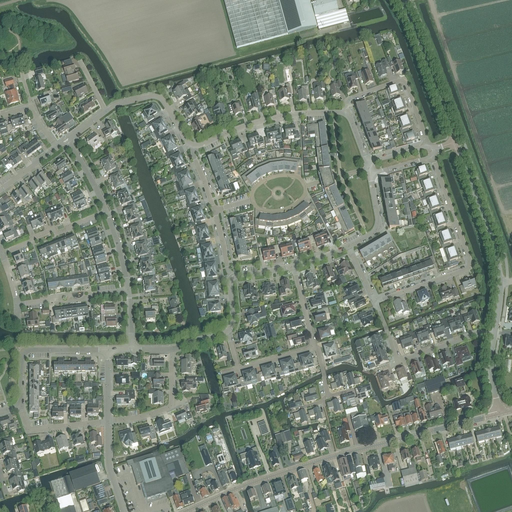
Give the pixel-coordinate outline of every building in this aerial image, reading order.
[(223,0),(237,48),(318,26),(319,30),(349,22),(345,9),(339,11),(338,10),(335,0),(223,0)] [(63,67),(67,83),(78,79),(76,72),(74,73),(73,71),(75,70),(73,64),(72,59),(64,61),(66,67),(63,67)] [(376,66),(380,77),(387,75),(385,69),(389,68),(386,60),(382,62),(383,64),(376,66)] [(392,61),(389,62),(391,68),(394,67),(396,74),(404,71),(400,61),(393,64),(392,61)] [(37,79),(35,80),(37,86),(35,89),(38,91),(45,89),(44,85),(44,84),(45,83),(45,82),(45,81),(44,81),(43,80),(42,80),(41,76),(41,75),(43,74),(42,69),(35,71),(37,76),(37,79)] [(357,73),(359,78),(362,77),(365,85),(366,84),(368,85),(369,84),(370,83),(373,82),(369,71),(368,69),(366,70),(361,72),(361,71),(357,73)] [(346,79),(346,80),(350,90),(357,87),(355,80),(358,79),(356,73),(353,74),(353,73),(345,76),(346,79)] [(5,82),(6,88),(7,87),(8,91),(6,92),(10,105),(19,102),(17,95),(18,95),(16,89),(15,90),(14,85),(13,80),(5,82)] [(338,85),(330,87),(332,97),(336,96),(336,97),(339,96),(339,95),(340,95),(339,88),(342,88),(341,81),(337,82),(338,85)] [(173,93),(175,96),(184,91),(182,87),(185,84),(184,82),(177,86),(178,88),(173,92),(174,92),(173,93)] [(325,90),(324,84),(319,84),(317,83),(314,84),(313,85),(316,100),(323,99),(322,90),(325,90)] [(287,90),(279,91),(281,101),(289,99),(287,93),(291,92),(289,84),(286,85),(287,90)] [(88,93),(84,86),(78,89),(78,88),(73,90),(76,95),(75,95),(75,96),(75,98),(76,98),(77,98),(78,98),(88,93)] [(298,91),(299,101),(306,100),(306,96),(309,96),(308,86),(301,87),(302,91),(298,91)] [(385,91),(389,100),(395,98),(394,95),(399,93),(399,94),(399,92),(400,92),(399,87),(397,88),(397,87),(392,89),(392,88),(385,91)] [(187,89),(184,91),(175,96),(178,100),(179,101),(184,97),(186,101),(192,98),(187,89)] [(265,97),(267,106),(274,105),(272,97),(276,96),(274,90),(269,91),(270,96),(265,97)] [(51,91),(50,91),(44,93),(45,96),(39,98),(42,106),(51,102),(48,95),(52,94),(51,91)] [(247,101),(250,111),(258,109),(256,101),(259,100),(257,94),(252,96),(253,100),(247,101)] [(395,98),(389,100),(391,105),(393,104),(394,108),(405,104),(403,99),(402,100),(401,98),(401,99),(396,100),(395,98)] [(81,111),(83,110),(85,113),(95,107),(94,106),(95,105),(94,103),(93,103),(91,100),(88,102),(87,99),(79,104),(81,106),(79,107),(79,109),(80,111),(81,111)] [(197,106),(193,99),(187,103),(189,105),(184,109),(184,110),(183,110),(186,114),(197,106)] [(356,106),(358,111),(365,108),(366,108),(363,99),(357,102),(358,105),(356,106)] [(234,112),(235,116),(241,114),(240,109),(242,108),(240,102),(237,103),(236,103),(235,103),(234,104),(233,104),(232,105),(228,107),(230,113),(234,112)] [(394,108),(392,109),(395,117),(401,115),(400,112),(405,110),(405,111),(406,110),(405,109),(406,109),(405,104),(394,108)] [(215,108),(212,109),(215,117),(218,116),(219,118),(227,115),(223,105),(215,108)] [(52,112),(46,115),(50,121),(59,116),(56,110),(58,109),(56,106),(51,109),(52,112)] [(154,119),(152,116),(157,113),(153,106),(149,109),(142,114),(145,117),(149,122),(154,119)] [(197,106),(186,114),(188,117),(189,117),(189,118),(194,114),(196,117),(202,113),(197,106)] [(64,124),(72,118),(69,113),(56,122),(58,126),(54,128),(59,135),(68,129),(64,124)] [(19,126),(23,125),(24,127),(29,126),(27,120),(24,121),(23,115),(16,117),(19,126)] [(395,117),(397,122),(399,121),(400,125),(407,122),(411,121),(409,116),(408,117),(407,115),(407,116),(402,117),(401,115),(395,117)] [(19,126),(16,117),(10,119),(12,124),(9,125),(11,131),(15,130),(15,127),(19,126)] [(192,125),(197,134),(204,131),(199,122),(202,120),(200,117),(194,120),(196,123),(192,125)] [(361,121),(363,126),(371,123),(369,118),(361,121)] [(11,131),(9,125),(6,126),(4,120),(0,121),(0,128),(2,135),(11,132),(11,131)] [(155,120),(152,122),(149,124),(150,127),(151,126),(153,129),(154,132),(157,130),(165,126),(162,120),(157,123),(155,120)] [(407,122),(400,125),(401,129),(399,129),(401,134),(408,132),(407,129),(411,127),(411,128),(412,127),(411,126),(412,126),(411,121),(407,122)] [(107,129),(103,131),(106,138),(111,135),(117,132),(112,122),(105,126),(107,129)] [(363,126),(365,131),(373,128),(371,123),(363,126)] [(307,126),(308,132),(315,132),(315,131),(325,130),(325,124),(307,126)] [(165,126),(157,130),(154,132),(156,135),(155,135),(156,138),(158,140),(159,140),(165,137),(163,134),(168,131),(165,126)] [(291,137),(290,126),(285,127),(285,128),(284,128),(285,134),(282,134),(283,141),(288,140),(288,137),(291,137)] [(294,126),(290,126),(291,137),(294,136),(294,140),(300,139),(299,132),(296,132),(295,126),(294,126)] [(365,131),(367,136),(375,133),(373,128),(365,131)] [(275,129),(271,130),(273,140),(276,139),(277,142),(282,141),(280,135),(277,135),(276,129),(275,129)] [(273,140),(271,130),(267,131),(266,131),(267,138),(264,138),(266,145),(271,144),(270,141),(273,140)] [(408,132),(401,134),(403,139),(405,138),(407,144),(412,142),(411,140),(415,139),(416,139),(416,138),(417,138),(415,133),(414,134),(413,132),(413,133),(409,134),(408,132)] [(252,135),(256,145),(258,144),(259,147),(264,145),(262,139),(259,140),(258,134),(257,134),(256,133),(252,135)] [(367,136),(369,141),(377,138),(375,133),(367,136)] [(86,140),(91,147),(99,141),(102,144),(105,142),(101,136),(98,139),(95,134),(86,140)] [(34,137),(36,140),(31,143),(37,151),(41,147),(38,143),(40,141),(36,135),(34,137)] [(253,146),(256,145),(252,135),(248,136),(248,137),(249,143),(247,144),(249,150),(254,149),(253,146)] [(166,140),(165,137),(159,140),(161,143),(163,148),(174,143),(171,137),(166,140)] [(369,141),(371,146),(379,143),(377,138),(369,141)] [(234,141),(238,151),(241,150),(242,153),(247,151),(245,144),(242,146),(240,140),(239,140),(238,140),(234,141)] [(238,158),(237,155),(240,154),(238,151),(234,141),(230,143),(231,144),(230,144),(232,150),(229,151),(233,160),(238,158)] [(27,142),(25,144),(32,154),(37,151),(31,143),(29,145),(27,142)] [(32,154),(25,144),(25,143),(18,148),(22,154),(23,153),(25,153),(28,157),(32,154)] [(177,148),(174,143),(163,148),(166,154),(165,154),(167,157),(173,154),(172,151),(177,148)] [(379,143),(371,146),(372,149),(373,151),(378,150),(378,152),(383,150),(380,143),(379,143)] [(21,155),(17,149),(10,154),(12,157),(18,165),(22,162),(18,157),(21,155)] [(327,149),(317,150),(317,157),(328,156),(327,149)] [(208,159),(210,164),(219,160),(222,159),(221,154),(219,155),(217,152),(209,155),(211,158),(208,159)] [(104,157),(106,160),(101,163),(101,164),(101,165),(101,166),(103,169),(113,163),(111,160),(113,159),(110,154),(104,157)] [(175,157),(173,154),(167,157),(168,160),(169,159),(172,165),(183,160),(180,154),(175,157)] [(328,156),(317,157),(318,164),(329,163),(328,156)] [(10,159),(7,157),(1,161),(5,166),(7,164),(11,164),(13,168),(18,165),(12,157),(10,159)] [(61,170),(67,166),(62,159),(54,164),(59,171),(55,173),(57,176),(63,172),(61,170)] [(277,159),(269,161),(272,172),(278,171),(277,159)] [(291,159),(290,171),(296,172),(297,167),(302,167),(302,161),(291,159)] [(185,165),(183,160),(172,165),(173,168),(172,169),(173,171),(174,174),(181,171),(180,168),(185,165)] [(210,164),(212,169),(221,165),(219,160),(210,164)] [(269,161),(262,163),(267,174),(272,172),(269,161)] [(113,163),(103,169),(105,173),(106,173),(107,174),(112,170),(113,173),(119,170),(116,165),(114,166),(113,163)] [(262,163),(255,166),(262,177),(267,174),(262,163)] [(329,163),(318,164),(319,171),(330,170),(329,163)] [(212,169),(214,174),(223,170),(221,165),(212,169)] [(255,166),(250,171),(257,180),(262,177),(255,166)] [(418,175),(416,176),(418,181),(424,178),(423,176),(428,174),(429,174),(428,173),(429,173),(428,168),(426,168),(421,170),(421,168),(416,169),(417,171),(416,171),(418,175)] [(109,181),(111,185),(113,184),(121,180),(123,179),(122,176),(119,170),(113,173),(115,176),(110,178),(109,179),(110,180),(109,181)] [(214,174),(216,179),(225,175),(223,170),(214,174)] [(330,170),(319,171),(321,179),(327,177),(331,176),(331,175),(330,170)] [(183,174),(181,171),(174,174),(176,177),(178,183),(190,178),(188,172),(183,174)] [(241,177),(245,183),(248,180),(252,184),(257,180),(250,171),(241,177)] [(40,175),(36,178),(42,186),(46,183),(48,186),(51,184),(42,172),(39,174),(40,175)] [(69,172),(60,177),(64,184),(75,178),(73,175),(72,176),(69,172)] [(216,179),(218,184),(227,180),(230,179),(229,177),(226,178),(225,175),(216,179)] [(391,179),(390,176),(386,178),(386,180),(381,180),(381,183),(382,186),(391,184),(391,185),(395,184),(394,178),(391,179)] [(32,179),(33,180),(28,184),(34,191),(39,188),(40,189),(43,187),(42,186),(36,178),(35,177),(32,179)] [(68,194),(74,190),(72,188),(77,186),(75,182),(76,181),(75,178),(64,184),(67,189),(66,190),(68,194)] [(190,178),(178,183),(181,191),(189,189),(187,185),(193,183),(190,178)] [(423,189),(434,185),(432,180),(431,181),(430,179),(425,181),(424,178),(418,181),(419,184),(421,189),(423,189)] [(113,184),(111,185),(113,189),(114,189),(115,190),(116,189),(120,187),(121,190),(127,187),(125,182),(123,179),(121,180),(113,184)] [(218,184),(220,189),(229,185),(227,180),(218,184)] [(329,182),(322,184),(325,192),(335,187),(333,183),(333,181),(329,182)] [(219,189),(221,194),(224,193),(225,196),(236,192),(233,184),(229,185),(220,189),(219,189)] [(24,199),(28,196),(29,197),(32,195),(24,185),(21,187),(22,188),(18,191),(24,199)] [(422,193),(424,198),(431,195),(430,193),(434,191),(435,191),(434,190),(435,189),(434,185),(423,189),(424,192),(422,193)] [(117,197),(118,201),(129,197),(131,195),(130,192),(129,192),(127,187),(121,190),(122,193),(117,195),(117,196),(117,197)] [(335,187),(325,192),(328,198),(337,194),(335,187)] [(189,189),(181,191),(179,192),(181,198),(185,196),(186,200),(197,196),(195,190),(190,192),(189,189)] [(15,193),(11,196),(17,204),(21,201),(23,204),(26,202),(24,199),(18,191),(17,190),(14,192),(15,193)] [(80,191),(71,196),(74,203),(85,198),(84,195),(83,196),(80,191)] [(337,194),(328,198),(330,205),(340,200),(337,194)] [(432,198),(431,195),(424,198),(421,199),(422,202),(425,201),(427,206),(429,206),(440,202),(438,197),(437,198),(436,196),(432,198)] [(199,201),(197,196),(186,200),(188,205),(187,206),(188,209),(189,208),(195,206),(194,203),(199,201)] [(122,206),(127,204),(128,206),(134,204),(132,199),(130,200),(129,197),(118,201),(120,205),(121,205),(122,206)] [(74,203),(78,210),(87,205),(85,201),(87,201),(85,198),(74,203)] [(340,200),(330,205),(333,211),(343,206),(340,200)] [(429,206),(430,209),(428,210),(430,215),(437,212),(436,210),(440,208),(441,208),(440,207),(441,206),(440,202),(429,206)] [(300,206),(307,216),(315,209),(312,204),(308,206),(305,203),(300,206)] [(124,213),(124,214),(125,217),(135,214),(134,210),(137,209),(134,204),(128,206),(130,209),(124,211),(124,213)] [(6,205),(2,207),(0,207),(0,215),(1,217),(6,214),(5,211),(8,209),(6,205)] [(54,210),(58,220),(61,219),(60,218),(63,217),(62,214),(64,213),(64,211),(61,205),(56,207),(53,208),(54,210)] [(196,210),(195,206),(189,208),(190,211),(192,217),(203,214),(201,208),(196,210)] [(307,216),(300,206),(295,210),(301,220),(307,216)] [(343,206),(333,211),(336,217),(346,212),(343,206)] [(54,210),(53,208),(48,210),(46,211),(49,219),(51,218),(53,221),(55,220),(56,221),(58,220),(54,210)] [(301,220),(295,210),(290,212),(294,223),(301,220)] [(294,223),(290,212),(284,214),(287,226),(294,223)] [(336,217),(339,222),(349,218),(346,212),(336,217)] [(437,212),(430,215),(432,219),(434,219),(435,222),(446,219),(444,214),(443,214),(442,213),(438,215),(437,212)] [(34,216),(34,218),(39,228),(41,227),(41,226),(43,225),(41,220),(44,219),(42,213),(36,215),(34,216)] [(2,219),(0,220),(0,226),(4,224),(7,223),(9,222),(7,217),(8,217),(6,214),(4,215),(1,217),(2,219)] [(135,214),(125,217),(126,221),(127,221),(128,221),(128,223),(134,220),(135,224),(141,221),(139,216),(137,217),(135,214)] [(205,220),(203,214),(192,217),(194,223),(194,226),(200,225),(200,221),(205,220)] [(278,215),(280,227),(287,226),(284,214),(278,215)] [(230,221),(231,227),(241,224),(241,225),(244,224),(242,215),(232,218),(233,221),(230,221)] [(255,226),(265,227),(267,215),(261,215),(259,220),(255,219),(255,226)] [(34,218),(34,216),(29,218),(26,219),(28,225),(31,224),(33,230),(36,229),(39,228),(34,218)] [(349,218),(339,222),(341,228),(351,224),(349,218)] [(433,223),(436,232),(443,229),(442,227),(446,225),(447,225),(446,224),(447,223),(446,219),(435,222),(433,223)] [(13,226),(14,226),(12,221),(9,222),(7,223),(4,224),(0,226),(0,230),(0,231),(2,230),(2,231),(7,229),(8,231),(10,230),(11,230),(14,229),(13,226)] [(130,231),(131,234),(141,231),(140,228),(143,227),(141,221),(135,224),(135,226),(130,228),(130,230),(130,231)] [(390,229),(402,226),(401,221),(398,221),(398,222),(389,223),(390,229)] [(351,224),(341,228),(344,234),(354,229),(351,224)] [(195,229),(196,232),(197,232),(198,235),(208,233),(207,226),(201,228),(200,225),(194,226),(195,229)] [(4,236),(6,241),(11,239),(12,240),(17,238),(19,237),(16,231),(17,231),(18,228),(17,227),(14,229),(11,230),(10,230),(8,231),(9,234),(4,236)] [(86,231),(89,239),(100,235),(99,232),(98,233),(96,228),(86,231)] [(439,240),(441,239),(450,236),(452,235),(450,231),(449,231),(449,230),(448,230),(444,232),(443,229),(436,232),(437,235),(439,240)] [(322,242),(323,245),(325,244),(328,243),(326,237),(329,236),(326,230),(324,231),(325,233),(319,235),(322,242)] [(132,239),(133,239),(134,240),(140,238),(140,241),(147,239),(145,233),(142,234),(141,231),(131,234),(132,238),(132,239)] [(210,239),(208,233),(198,235),(195,236),(196,239),(197,242),(198,245),(199,245),(205,243),(204,240),(210,239)] [(89,239),(91,247),(102,244),(100,239),(101,239),(100,235),(89,239)] [(234,237),(233,237),(234,243),(235,243),(235,242),(245,240),(244,238),(246,238),(246,235),(243,235),(234,237)] [(315,242),(318,247),(323,245),(322,242),(319,235),(314,238),(313,235),(310,236),(311,239),(312,243),(315,242)] [(439,240),(441,244),(442,249),(449,246),(448,243),(453,242),(452,241),(453,240),(452,235),(450,236),(441,239),(439,240)] [(73,249),(78,247),(73,236),(68,238),(72,246),(73,249)] [(312,243),(310,236),(307,238),(308,240),(303,241),(306,251),(311,250),(309,244),(312,243)] [(388,236),(383,239),(389,250),(391,248),(393,249),(394,251),(396,250),(392,242),(388,236)] [(68,238),(63,240),(67,248),(69,247),(72,250),(73,249),(72,246),(68,238)] [(135,248),(136,252),(147,249),(146,245),(148,245),(147,239),(140,241),(141,244),(135,245),(136,247),(135,248)] [(383,239),(377,243),(383,253),(386,251),(388,252),(389,254),(391,253),(389,250),(383,239)] [(65,249),(67,248),(63,240),(58,242),(62,250),(63,253),(65,253),(65,249)] [(306,251),(303,241),(297,243),(297,241),(293,242),(295,248),(298,247),(300,253),(306,251)] [(63,253),(62,250),(59,244),(58,242),(53,244),(57,252),(60,251),(61,254),(63,253)] [(293,242),(290,243),(291,245),(286,246),(288,256),(293,255),(292,249),(295,248),(293,242)] [(201,254),(213,251),(212,245),(206,246),(205,243),(199,245),(200,248),(201,254)] [(377,243),(372,246),(378,256),(380,255),(382,255),(383,257),(385,256),(383,253),(377,243)] [(52,254),(53,257),(58,255),(57,252),(53,244),(48,246),(52,254)] [(276,246),(278,252),(281,252),(282,258),(288,256),(286,246),(285,244),(279,245),(276,246)] [(53,257),(52,254),(48,246),(43,248),(47,256),(48,260),(51,259),(50,258),(53,257)] [(92,249),(94,257),(106,253),(105,250),(104,251),(102,246),(92,249)] [(273,247),(270,247),(271,249),(268,250),(270,260),(276,259),(275,253),(278,252),(276,246),(273,247)] [(372,246),(366,249),(372,260),(375,258),(376,258),(378,261),(380,260),(378,256),(372,246)] [(442,249),(445,257),(458,252),(456,248),(455,248),(455,247),(454,247),(450,249),(449,246),(442,249)] [(38,250),(43,261),(43,262),(46,261),(44,257),(47,256),(43,248),(38,250)] [(147,249),(136,252),(137,255),(137,256),(138,256),(138,257),(144,256),(145,258),(151,257),(150,251),(149,248),(147,249)] [(270,260),(268,250),(263,251),(262,249),(259,249),(260,256),(263,255),(264,261),(270,260)] [(372,260),(366,249),(360,253),(364,259),(366,263),(369,261),(371,262),(372,264),(374,263),(372,260)] [(214,257),(213,251),(201,254),(202,260),(201,260),(202,263),(209,262),(208,259),(214,257)] [(237,253),(238,259),(241,258),(242,261),(251,259),(250,251),(247,251),(237,253)] [(446,266),(444,267),(445,270),(456,266),(454,261),(459,259),(459,257),(458,252),(445,257),(447,263),(445,264),(446,266)] [(106,253),(94,257),(96,264),(106,262),(105,257),(107,256),(106,253)] [(14,259),(16,264),(22,262),(23,265),(29,263),(27,260),(26,260),(24,254),(19,256),(20,257),(14,259)] [(153,262),(151,257),(145,258),(146,261),(140,263),(140,264),(139,265),(140,269),(151,266),(150,263),(153,262)] [(425,260),(425,261),(429,272),(434,271),(433,266),(436,265),(433,257),(430,258),(425,260)] [(425,261),(420,262),(424,274),(429,272),(425,261)] [(210,265),(209,262),(202,263),(202,266),(203,269),(204,269),(204,272),(216,270),(215,264),(210,265)] [(337,270),(340,276),(345,274),(352,271),(347,262),(340,265),(341,268),(337,270)] [(420,262),(415,264),(419,276),(424,274),(420,262)] [(30,266),(29,263),(23,265),(23,268),(18,269),(19,271),(17,271),(18,275),(20,274),(30,271),(28,266),(30,266)] [(97,267),(99,274),(111,272),(110,269),(108,269),(107,264),(97,267)] [(415,264),(410,266),(414,278),(419,276),(415,264)] [(141,272),(141,273),(142,273),(142,275),(148,273),(149,276),(155,275),(154,269),(152,270),(151,266),(140,269),(141,272)] [(410,266),(404,268),(406,271),(409,280),(414,278),(410,266)] [(327,280),(331,279),(332,282),(338,280),(336,273),(332,274),(330,268),(323,270),(327,280)] [(216,270),(204,272),(205,278),(206,281),(212,281),(211,277),(217,276),(216,270)] [(20,274),(21,279),(27,277),(28,280),(32,279),(34,278),(32,273),(31,274),(30,271),(20,274)] [(406,271),(400,273),(404,281),(409,280),(406,271)] [(99,274),(101,282),(111,280),(110,275),(111,275),(111,272),(99,274)] [(400,273),(395,275),(399,283),(404,281),(400,273)] [(307,276),(306,276),(308,283),(306,283),(308,288),(313,287),(314,289),(319,287),(317,280),(314,281),(312,274),(309,275),(309,274),(307,275),(307,276)] [(389,274),(384,276),(388,287),(393,285),(390,276),(389,274)] [(143,282),(143,283),(143,286),(154,285),(154,281),(156,281),(155,275),(149,276),(149,279),(143,280),(144,282),(143,282)] [(395,275),(390,276),(393,285),(399,283),(395,275)] [(388,287),(384,276),(379,278),(380,280),(383,289),(388,287)] [(459,287),(462,294),(466,293),(464,289),(468,287),(468,288),(472,287),(471,286),(475,285),(474,282),(475,281),(475,280),(474,279),(473,278),(461,282),(463,286),(459,287)] [(28,280),(28,283),(23,284),(24,289),(34,287),(32,279),(28,280)] [(279,290),(280,297),(286,295),(285,291),(290,290),(288,280),(281,282),(282,289),(279,290)] [(206,281),(204,282),(205,285),(205,291),(219,289),(218,283),(212,284),(212,281),(206,281)] [(262,288),(263,289),(262,290),(262,291),(263,292),(263,293),(265,293),(265,296),(267,295),(268,296),(270,296),(270,295),(272,295),(272,294),(276,294),(276,291),(275,286),(271,287),(270,284),(263,285),(264,288),(262,288)] [(359,292),(355,284),(345,289),(346,292),(348,297),(349,299),(354,297),(357,296),(356,296),(355,293),(359,292)] [(155,288),(154,285),(143,286),(144,290),(144,291),(145,291),(145,292),(151,291),(152,294),(158,293),(157,288),(155,288)] [(244,289),(244,294),(245,294),(245,297),(246,298),(250,298),(249,296),(251,296),(251,298),(251,301),(257,300),(256,298),(256,289),(252,290),(252,286),(251,286),(250,285),(249,285),(248,286),(245,287),(245,289),(244,289)] [(453,292),(451,292),(449,288),(446,289),(446,288),(442,289),(442,291),(439,292),(442,300),(445,299),(446,300),(449,298),(452,297),(452,296),(454,296),(455,298),(459,296),(456,290),(452,291),(453,292)] [(219,289),(205,291),(206,297),(206,300),(214,299),(214,296),(219,296),(219,289)] [(418,295),(419,299),(416,300),(418,304),(421,302),(422,303),(425,302),(425,301),(429,300),(429,301),(433,299),(431,292),(427,294),(426,291),(425,292),(425,291),(422,292),(423,292),(418,294),(418,295)] [(317,299),(311,301),(312,308),(322,305),(326,304),(324,298),(323,294),(316,296),(317,299)] [(168,309),(170,316),(180,313),(178,306),(177,306),(175,301),(176,300),(175,297),(169,299),(170,302),(171,306),(172,308),(168,309)] [(354,304),(356,309),(366,305),(363,298),(356,301),(354,297),(348,300),(350,306),(354,304)] [(393,303),(397,313),(402,312),(403,314),(409,311),(406,303),(402,304),(401,300),(393,303)] [(207,302),(203,302),(203,306),(207,306),(208,312),(216,312),(221,312),(220,306),(219,305),(220,305),(220,304),(214,305),(214,302),(207,302)] [(282,314),(281,314),(282,318),(287,317),(287,315),(291,314),(291,316),(296,314),(295,310),(294,311),(294,309),(295,308),(294,306),(293,306),(293,305),(287,307),(286,302),(271,306),(273,311),(281,309),(282,314)] [(115,305),(105,305),(105,315),(111,315),(116,315),(116,311),(115,311),(115,305)] [(83,317),(86,316),(87,319),(92,318),(91,312),(88,313),(87,306),(82,307),(83,317)] [(152,307),(152,310),(146,310),(146,319),(155,318),(154,310),(158,310),(158,306),(152,307)] [(260,308),(249,311),(250,315),(247,316),(247,318),(247,319),(247,320),(248,321),(249,323),(252,322),(252,324),(253,324),(253,326),(255,326),(257,326),(257,325),(256,323),(257,323),(257,321),(260,320),(258,313),(261,312),(260,308)] [(318,311),(318,314),(314,315),(316,323),(326,321),(325,315),(329,314),(328,308),(318,311)] [(62,319),(60,310),(55,310),(56,317),(52,317),(53,324),(59,323),(59,320),(62,319)] [(463,317),(465,322),(469,321),(469,320),(471,320),(472,323),(479,321),(476,311),(469,313),(469,314),(463,317)] [(457,318),(453,319),(453,320),(457,331),(460,330),(460,329),(462,329),(460,324),(464,322),(460,312),(456,314),(457,318)] [(27,320),(28,327),(38,326),(38,319),(37,319),(36,313),(30,314),(30,319),(27,320)] [(360,318),(363,324),(364,327),(370,325),(369,322),(373,321),(370,314),(364,316),(363,313),(357,315),(353,317),(354,320),(361,318),(360,318)] [(103,315),(101,315),(101,323),(103,323),(107,322),(107,327),(117,326),(116,318),(111,319),(111,315),(105,315),(103,315)] [(293,322),(292,319),(282,322),(283,325),(286,324),(288,332),(292,331),(292,330),(301,327),(302,327),(300,320),(293,322)] [(447,328),(445,322),(444,320),(440,322),(440,324),(437,325),(437,328),(441,337),(444,336),(444,335),(446,334),(444,329),(447,328)] [(453,320),(448,322),(448,321),(445,322),(447,328),(449,327),(451,332),(453,332),(454,333),(457,331),(453,320)] [(319,331),(321,339),(331,337),(329,331),(334,330),(332,324),(325,326),(326,330),(319,331)] [(437,337),(437,338),(441,337),(437,328),(432,329),(431,325),(428,326),(431,334),(433,333),(435,338),(437,337)] [(420,331),(421,333),(425,343),(428,342),(428,341),(430,340),(428,335),(431,334),(428,326),(423,327),(424,330),(420,331)] [(411,346),(413,346),(411,340),(414,339),(412,334),(412,331),(407,333),(408,335),(404,337),(408,348),(412,347),(411,346)] [(421,344),(425,343),(421,333),(420,331),(415,333),(412,334),(413,336),(414,339),(417,338),(419,344),(421,343),(421,344)] [(239,335),(240,338),(241,338),(241,339),(240,340),(241,342),(242,342),(242,343),(245,342),(246,345),(252,343),(251,340),(252,340),(251,337),(252,336),(251,333),(250,333),(246,334),(245,333),(239,335)] [(293,340),(294,346),(305,343),(303,335),(296,337),(295,333),(287,336),(288,341),(293,340)] [(373,344),(382,341),(380,336),(371,339),(368,340),(369,343),(370,345),(371,345),(373,344)] [(405,349),(408,348),(404,337),(399,338),(396,339),(398,345),(401,344),(403,349),(405,349)] [(330,346),(324,347),(326,353),(338,350),(336,340),(329,342),(330,346)] [(382,341),(373,344),(374,349),(383,346),(382,341)] [(249,350),(244,352),(246,359),(251,357),(252,358),(252,359),(255,358),(256,357),(256,356),(255,351),(257,351),(256,345),(248,347),(249,350)] [(375,352),(372,353),(373,355),(385,351),(383,346),(374,349),(375,352)] [(231,361),(229,354),(226,354),(224,347),(217,349),(220,359),(227,357),(228,362),(231,361)] [(455,359),(457,366),(463,364),(461,359),(470,356),(466,347),(462,349),(462,348),(455,350),(458,358),(455,359)] [(338,350),(326,353),(327,358),(333,357),(334,361),(341,359),(338,350)] [(378,359),(387,356),(385,351),(373,355),(374,357),(377,356),(378,359)] [(439,355),(443,365),(448,364),(449,367),(454,366),(452,359),(449,360),(446,353),(443,354),(442,354),(440,354),(440,355),(439,355)] [(305,356),(308,366),(313,364),(314,367),(318,366),(316,360),(312,361),(310,355),(305,356)] [(151,360),(151,367),(154,367),(164,367),(164,359),(160,359),(160,356),(151,356),(151,360)] [(191,363),(193,363),(193,356),(186,356),(186,361),(182,361),(182,374),(188,374),(188,370),(191,370),(191,363)] [(297,365),(299,371),(308,369),(308,366),(305,356),(300,358),(301,364),(297,365)] [(379,362),(376,363),(377,366),(380,365),(380,364),(389,361),(387,356),(378,359),(379,362)] [(128,360),(128,358),(117,358),(117,366),(124,366),(124,368),(128,368),(128,362),(131,362),(131,364),(133,365),(137,365),(137,359),(131,359),(131,360),(128,360)] [(436,360),(433,361),(432,358),(425,360),(429,371),(433,369),(434,372),(440,370),(436,360)] [(289,371),(289,374),(299,371),(297,365),(293,366),(292,360),(286,361),(289,371)] [(280,377),(289,374),(289,371),(286,361),(281,363),(282,369),(278,370),(280,377)] [(34,366),(30,366),(30,371),(39,371),(42,371),(42,366),(40,366),(40,363),(34,363),(34,366)] [(411,365),(414,375),(419,374),(421,377),(426,375),(424,369),(420,370),(418,363),(411,365)] [(267,367),(271,380),(276,378),(277,380),(278,381),(281,380),(280,377),(278,370),(278,369),(274,370),(273,365),(267,367)] [(260,376),(261,382),(271,380),(267,367),(262,368),(263,373),(259,374),(259,376),(260,376)] [(396,370),(400,380),(407,378),(409,382),(412,380),(410,374),(406,375),(404,368),(396,370)] [(248,372),(251,382),(252,385),(257,383),(261,382),(260,376),(259,376),(255,377),(254,371),(248,372)] [(154,379),(154,385),(164,385),(164,378),(162,378),(161,377),(160,377),(160,372),(152,372),(152,379),(154,379)] [(242,387),(252,385),(251,382),(248,372),(243,374),(244,378),(240,379),(240,381),(241,381),(242,387)] [(382,374),(378,376),(383,389),(384,388),(385,389),(389,387),(390,386),(389,384),(388,384),(387,382),(392,380),(392,381),(394,382),(396,381),(393,374),(390,376),(389,372),(385,373),(385,374),(383,375),(382,374)] [(337,389),(343,387),(342,382),(345,382),(343,377),(342,373),(339,374),(340,376),(334,377),(336,383),(330,384),(332,390),(337,389)] [(354,379),(352,374),(343,377),(345,382),(345,383),(348,382),(349,387),(355,385),(361,384),(359,378),(354,379)] [(129,384),(129,376),(117,377),(117,384),(129,384)] [(241,381),(240,381),(237,382),(235,376),(229,377),(232,387),(235,386),(236,389),(242,387),(241,381)] [(447,388),(443,376),(424,383),(428,395),(447,388)] [(222,386),(224,393),(230,392),(229,388),(232,387),(229,377),(224,379),(224,380),(223,380),(224,383),(224,385),(222,386)] [(183,391),(189,391),(189,388),(192,388),(192,389),(193,389),(193,390),(194,390),(195,390),(196,390),(196,389),(197,389),(197,388),(197,387),(198,387),(198,386),(197,386),(197,385),(197,384),(196,384),(195,384),(195,381),(195,378),(189,378),(189,381),(182,381),(182,388),(183,388),(183,391)] [(358,401),(361,400),(361,399),(367,398),(365,392),(371,391),(369,385),(358,388),(358,389),(355,389),(357,398),(358,401)] [(301,393),(302,398),(302,400),(305,399),(306,403),(317,399),(316,394),(314,388),(308,390),(310,395),(305,397),(304,393),(301,393)] [(154,404),(163,404),(163,393),(156,393),(156,390),(149,390),(149,394),(154,394),(154,404)] [(117,396),(117,404),(129,404),(129,400),(135,400),(135,391),(126,391),(126,396),(117,396)] [(302,406),(300,401),(299,395),(297,395),(296,394),(294,395),(294,396),(293,397),(294,402),(289,404),(291,410),(292,412),(298,411),(297,408),(302,406)] [(349,401),(351,407),(356,405),(359,404),(358,401),(357,398),(355,399),(353,394),(342,397),(344,403),(349,401)] [(197,413),(201,411),(201,413),(207,411),(207,410),(210,409),(208,401),(209,400),(208,395),(200,395),(201,400),(200,401),(201,404),(195,406),(197,413)] [(96,399),(96,400),(96,405),(93,405),(93,415),(97,415),(98,415),(99,415),(99,410),(102,410),(102,397),(98,398),(97,398),(96,399)] [(471,407),(470,403),(471,402),(470,398),(469,399),(469,398),(462,399),(462,401),(459,402),(458,401),(454,402),(456,411),(461,409),(460,409),(464,408),(465,409),(467,408),(468,409),(469,409),(470,409),(471,407)] [(332,402),(327,403),(328,409),(333,408),(335,413),(341,412),(341,411),(344,411),(342,404),(339,405),(338,400),(332,402)] [(88,402),(84,402),(84,403),(84,408),(88,408),(88,415),(89,415),(90,416),(93,415),(93,405),(93,402),(90,402),(88,402)] [(53,405),(49,405),(50,412),(53,412),(53,418),(54,418),(55,419),(58,419),(58,408),(58,403),(55,403),(53,405)] [(72,403),(70,403),(67,403),(67,405),(67,410),(70,410),(70,417),(71,417),(72,417),(76,417),(76,407),(73,407),(72,403)] [(84,410),(84,408),(84,403),(79,403),(79,406),(76,407),(76,417),(79,417),(80,416),(81,416),(81,410),(84,410)] [(394,411),(401,410),(399,403),(392,404),(394,411)] [(61,408),(58,408),(58,419),(62,419),(63,418),(64,418),(64,411),(67,411),(67,410),(67,405),(61,405),(61,408)] [(435,409),(431,410),(431,407),(431,405),(426,406),(427,411),(428,411),(431,419),(434,418),(437,417),(438,418),(441,417),(441,416),(442,415),(439,407),(439,406),(438,405),(437,405),(436,405),(435,406),(435,408),(435,409)] [(30,413),(34,413),(34,418),(39,418),(39,407),(30,407),(30,413)] [(309,417),(315,416),(316,421),(322,420),(322,419),(325,419),(323,412),(320,413),(319,408),(313,410),(308,411),(309,415),(309,417)] [(425,413),(423,414),(422,410),(419,411),(422,422),(427,421),(425,413)] [(175,415),(178,422),(185,419),(186,421),(192,418),(190,413),(186,414),(185,411),(175,415)] [(300,418),(302,424),(307,422),(308,424),(311,423),(309,417),(309,415),(306,416),(305,411),(299,412),(299,413),(293,414),(295,420),(300,418)] [(352,420),(355,430),(368,427),(365,416),(364,417),(363,414),(357,415),(357,413),(350,414),(352,420)] [(412,424),(410,413),(403,415),(406,426),(412,424)] [(411,414),(413,424),(420,422),(418,415),(413,416),(413,413),(411,414)] [(382,417),(381,414),(374,416),(377,427),(381,426),(381,427),(383,426),(384,425),(383,423),(388,422),(386,416),(382,417)] [(399,428),(405,426),(402,415),(393,417),(394,421),(395,421),(396,427),(399,426),(399,428)] [(0,425),(1,428),(9,426),(10,431),(16,429),(13,422),(10,423),(9,417),(0,419),(0,425)] [(163,420),(156,423),(159,432),(172,428),(170,421),(164,423),(163,420)] [(344,431),(338,433),(341,443),(349,441),(347,432),(350,431),(348,424),(342,426),(344,431)] [(149,425),(139,428),(141,435),(142,435),(143,439),(148,437),(148,436),(150,435),(150,437),(152,441),(156,439),(153,427),(149,428),(149,425)] [(266,425),(259,427),(262,436),(268,433),(266,425)] [(502,437),(499,427),(494,429),(496,438),(502,437)] [(127,446),(128,446),(129,446),(138,443),(135,433),(129,435),(128,431),(119,433),(121,438),(123,437),(125,444),(125,445),(126,445),(127,446)] [(485,441),(482,431),(475,433),(478,443),(485,441)] [(322,439),(316,441),(320,451),(327,448),(325,443),(330,441),(327,432),(321,434),(322,439)] [(102,447),(102,439),(101,438),(97,438),(97,433),(90,433),(90,439),(89,439),(89,443),(91,442),(91,443),(95,443),(96,447),(102,447)] [(285,433),(275,436),(278,445),(288,442),(285,433)] [(471,434),(464,436),(467,445),(474,444),(471,434)] [(72,436),(75,446),(81,444),(81,445),(84,444),(82,436),(79,437),(78,435),(72,436)] [(73,449),(71,442),(68,443),(66,436),(56,439),(60,450),(69,448),(69,450),(73,449)] [(6,443),(0,444),(0,447),(1,450),(2,450),(1,450),(11,447),(10,444),(13,443),(11,438),(5,439),(6,443)] [(49,450),(55,448),(52,439),(47,441),(47,442),(41,444),(41,442),(33,444),(35,449),(35,450),(34,450),(34,451),(34,452),(34,453),(35,454),(36,453),(36,454),(44,452),(43,451),(49,449),(49,450)] [(456,448),(453,439),(447,440),(450,450),(456,448)] [(313,441),(304,444),(308,455),(314,453),(313,449),(315,448),(313,441)] [(442,458),(444,457),(443,454),(445,453),(441,442),(438,443),(438,442),(437,442),(437,443),(436,444),(440,456),(441,456),(442,458)] [(11,447),(1,450),(2,450),(3,455),(9,453),(10,457),(16,455),(14,449),(14,446),(11,447)] [(205,446),(199,448),(204,459),(206,466),(212,464),(205,446)] [(275,454),(269,456),(273,467),(279,465),(277,457),(279,456),(276,447),(273,448),(275,454)] [(295,462),(304,459),(302,453),(300,454),(299,451),(301,451),(299,447),(294,448),(296,452),(292,454),(295,462)] [(248,455),(248,453),(240,456),(242,461),(246,459),(248,465),(247,465),(249,470),(253,468),(253,469),(258,468),(258,467),(262,465),(260,461),(259,461),(258,458),(259,457),(256,448),(252,449),(253,453),(248,455)] [(180,449),(160,456),(169,474),(173,472),(176,478),(189,473),(180,449)] [(412,450),(414,458),(416,458),(417,462),(421,461),(418,449),(412,450)] [(407,464),(411,463),(410,459),(411,459),(410,456),(409,456),(408,451),(401,453),(403,461),(406,460),(407,464)] [(158,452),(127,462),(127,463),(128,467),(132,466),(138,485),(142,484),(147,499),(167,493),(174,491),(176,490),(170,477),(169,474),(160,456),(158,452)] [(11,461),(4,463),(6,468),(7,468),(6,467),(19,464),(18,461),(16,455),(10,457),(11,461)] [(217,457),(220,465),(225,463),(222,455),(217,457)] [(391,469),(392,469),(394,469),(393,464),(394,464),(393,461),(395,460),(394,455),(392,455),(389,456),(386,456),(384,456),(384,457),(383,457),(384,466),(387,465),(389,472),(392,471),(391,469)] [(354,468),(351,456),(346,457),(351,474),(353,473),(355,473),(354,468)] [(356,475),(357,479),(366,477),(365,473),(363,473),(359,456),(353,457),(355,465),(357,475),(356,475)] [(378,470),(377,466),(380,465),(379,462),(378,457),(368,459),(369,464),(370,467),(373,467),(374,470),(378,470)] [(342,460),(338,461),(342,478),(350,475),(346,459),(344,459),(343,459),(342,460)] [(7,468),(8,473),(11,472),(12,475),(21,473),(20,468),(20,467),(19,464),(6,467),(7,468)] [(94,465),(69,474),(76,492),(100,484),(94,465)] [(327,479),(328,484),(334,482),(340,480),(336,471),(333,472),(330,465),(323,468),(325,474),(324,474),(326,479),(327,479)] [(225,473),(227,473),(225,466),(216,469),(218,473),(223,487),(230,485),(225,473)] [(415,468),(409,470),(401,471),(405,486),(405,488),(419,485),(415,468)] [(324,481),(323,477),(321,478),(319,469),(313,471),(317,483),(324,481)] [(301,481),(308,479),(306,470),(298,473),(301,481)] [(426,471),(419,473),(421,481),(428,480),(426,471)] [(229,476),(232,483),(238,481),(235,474),(234,474),(233,472),(229,473),(230,476),(229,476)] [(9,480),(11,485),(12,485),(21,483),(25,482),(23,476),(22,477),(21,473),(12,475),(13,479),(9,480)] [(56,500),(57,500),(71,495),(75,494),(69,477),(51,482),(56,500)] [(288,479),(291,490),(297,488),(299,494),(303,493),(301,486),(298,487),(295,477),(294,477),(293,477),(291,478),(291,479),(288,479)] [(212,480),(206,482),(208,486),(211,485),(213,492),(219,490),(216,482),(213,483),(212,480)] [(276,497),(286,494),(282,481),(272,485),(276,497)] [(363,497),(357,481),(353,483),(359,498),(363,497)] [(12,485),(13,490),(16,489),(17,493),(26,490),(24,484),(24,482),(21,483),(12,485)] [(97,502),(101,500),(107,498),(102,484),(92,488),(97,502)] [(264,487),(263,487),(266,495),(269,494),(270,498),(274,497),(270,485),(266,486),(266,485),(264,486),(263,486),(264,487)] [(201,494),(203,498),(209,495),(206,488),(204,489),(203,487),(199,488),(200,491),(201,494)] [(177,490),(176,490),(174,491),(176,496),(173,497),(177,509),(183,507),(180,497),(180,495),(179,496),(177,491),(177,490)] [(254,498),(255,501),(258,500),(254,490),(247,492),(250,499),(254,498)] [(180,494),(182,499),(184,506),(194,502),(192,495),(190,491),(180,494)] [(61,510),(58,511),(75,511),(71,495),(57,500),(61,510)] [(233,495),(227,497),(232,508),(238,506),(233,495)] [(227,497),(222,499),(226,510),(227,511),(233,511),(231,507),(227,497)] [(92,511),(91,511),(100,511),(98,511),(95,511),(91,499),(87,500),(90,511),(92,511)] [(285,501),(289,511),(295,510),(291,499),(285,501)]
